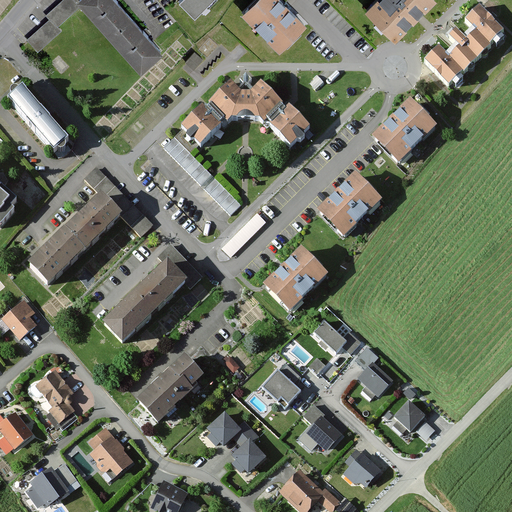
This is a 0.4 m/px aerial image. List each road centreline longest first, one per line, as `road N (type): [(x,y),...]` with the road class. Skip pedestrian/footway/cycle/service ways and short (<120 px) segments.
road 1 (residential): [(0,44),(202,257),(393,68)]
road 2 (residential): [(245,511),(210,482),(151,459),(64,356),(38,352),(0,383)]
road 3 (track): [(407,477),(511,372)]
